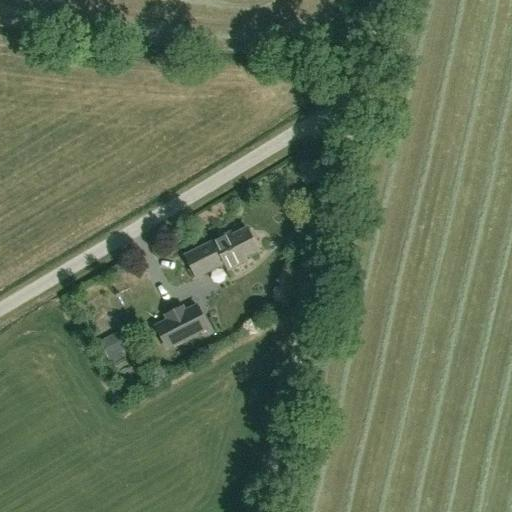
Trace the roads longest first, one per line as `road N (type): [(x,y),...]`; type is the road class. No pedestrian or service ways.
road 1 (unclassified): [(0,309),(313,122),(348,124)]
road 2 (unclassified): [(263,511),(348,124)]
road 3 (unclassified): [(348,124),(376,0)]
